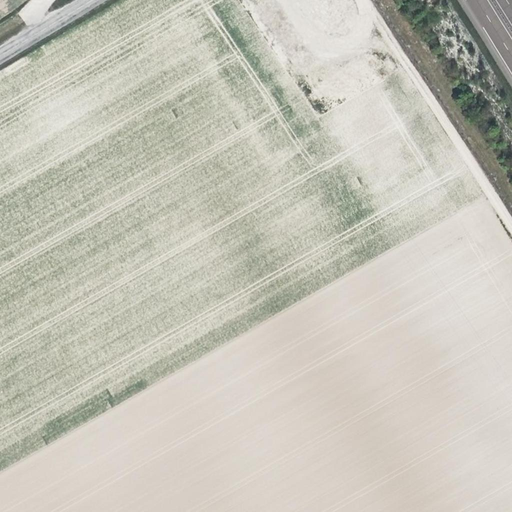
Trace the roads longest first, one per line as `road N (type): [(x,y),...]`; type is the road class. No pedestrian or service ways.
road 1 (track): [(511,234),(358,0)]
road 2 (track): [(0,87),(140,0)]
road 3 (track): [(367,12),(361,34),(337,49),(323,47),(289,0)]
